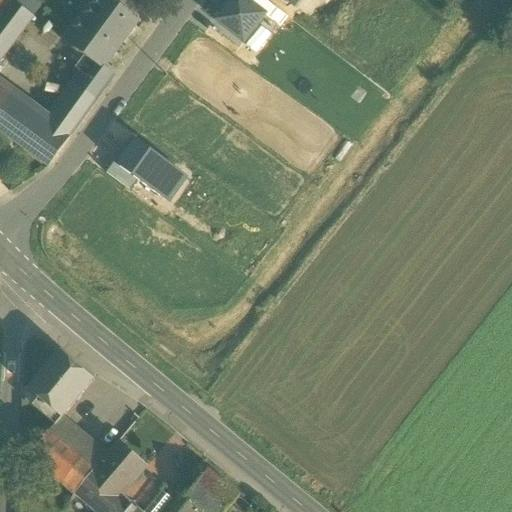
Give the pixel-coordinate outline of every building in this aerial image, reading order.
[(0,0),(0,18),(13,2),(10,0),(0,0)] [(92,63),(103,71),(104,70),(139,23),(107,0),(95,0),(64,42),(92,63)] [(243,43),(265,15),(251,5),(244,0),(232,0),(216,22),(243,43)] [(264,0),(254,0),(251,5),(265,15),(280,27),(287,17),(264,0)] [(32,17),(13,2),(0,18),(0,19),(19,34),(32,17)] [(0,41),(9,48),(19,34),(0,19),(0,41)] [(0,59),(9,48),(0,41),(0,59)] [(92,63),(83,76),(104,92),(115,77),(104,70),(103,71),(92,63)] [(48,123),(10,96),(0,109),(0,131),(49,167),(104,92),(83,76),(48,123)] [(0,109),(10,96),(0,88),(0,109)] [(132,137),(114,162),(117,164),(135,140),(132,137)] [(177,171),(135,140),(117,164),(116,166),(138,181),(158,197),(177,171)] [(114,162),(106,173),(131,191),(138,181),(116,166),(117,164),(114,162)] [(170,205),(188,179),(177,171),(158,197),(170,205)] [(34,407),(56,426),(62,419),(64,416),(93,381),(58,353),(28,390),(39,400),(34,407)] [(83,460),(95,470),(109,454),(64,416),(62,419),(56,426),(50,431),(83,460)] [(29,455),(63,484),(83,460),(50,431),(29,455)] [(135,511),(133,510),(120,498),(145,468),(117,445),(109,454),(95,470),(75,494),(75,495),(95,511),(135,511)] [(83,460),(63,484),(75,494),(95,470),(83,460)] [(196,510),(199,511),(226,511),(233,503),(238,497),(207,471),(185,499),(184,500),(196,510)] [(166,511),(194,511),(196,510),(184,500),(185,499),(181,495),(166,511)] [(226,511),(243,511),(244,511),(233,503),(226,511)]
